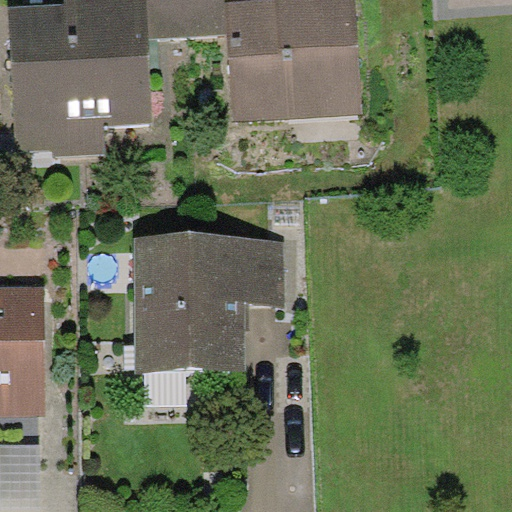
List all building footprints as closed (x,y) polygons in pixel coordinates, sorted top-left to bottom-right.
[(232,1),(232,0),(65,0),(66,5),(11,7),(16,151),(53,150),(53,156),(107,154),(106,125),(150,123),(147,37),(229,34),(228,1),(232,1)] [(358,0),(258,0),(232,1),(228,1),(229,34),(232,121),(362,116),(358,0)] [(136,370),(244,371),(244,329),(250,330),(251,316),(251,302),(285,302),(285,239),(137,238),(136,370)] [(0,416),(45,416),(44,287),(0,286),(0,416)] [(196,373),(159,375),(161,408),(199,406),(196,373)] [(40,444),(0,444),(0,506),(40,506),(40,444)]
